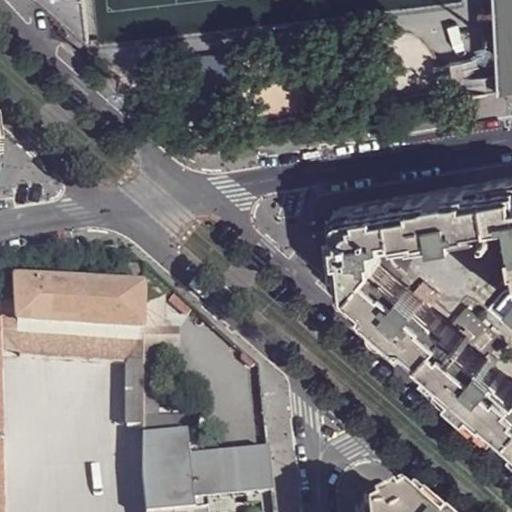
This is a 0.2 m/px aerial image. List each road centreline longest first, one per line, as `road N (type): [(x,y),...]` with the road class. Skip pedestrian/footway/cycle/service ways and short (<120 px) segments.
road 1 (tertiary): [(511,465),(192,194)]
road 2 (residential): [(511,139),(192,194)]
road 3 (tertiary): [(192,194),(0,12)]
road 4 (tertiary): [(113,207),(301,373)]
road 5 (tertiary): [(0,108),(113,207)]
